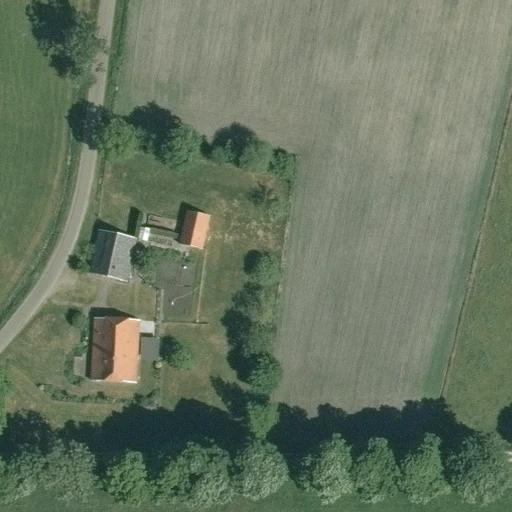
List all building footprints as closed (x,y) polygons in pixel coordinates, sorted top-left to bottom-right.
[(208,216),(187,211),(179,244),(200,249),(208,216)] [(125,282),(136,239),(99,230),(88,273),(125,282)] [(168,289),(169,308),(178,308),(177,289),(168,289)] [(136,383),(139,320),(94,318),(91,381),(136,383)] [(161,321),(144,320),(143,340),(160,341),(161,321)]
